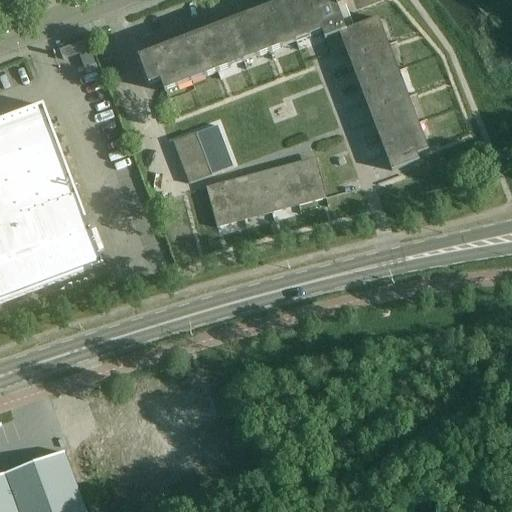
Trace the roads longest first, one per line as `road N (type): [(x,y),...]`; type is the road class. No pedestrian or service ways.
road 1 (secondary): [(0,378),(121,334),(511,241)]
road 2 (residential): [(0,44),(121,0)]
